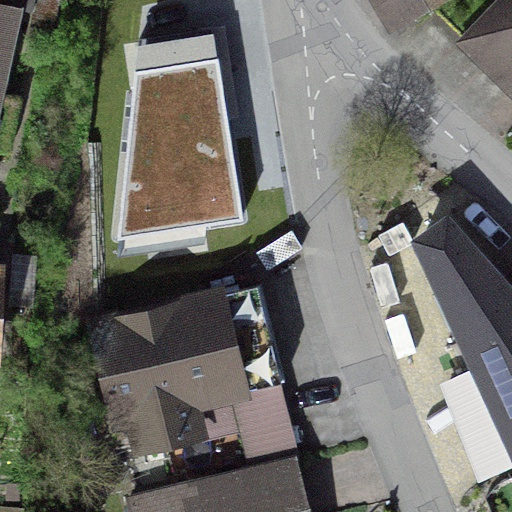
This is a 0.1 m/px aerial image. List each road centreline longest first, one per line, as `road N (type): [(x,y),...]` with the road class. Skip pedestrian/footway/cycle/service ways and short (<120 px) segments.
road 1 (residential): [(319,27),(312,116),(323,206),(355,332),(422,511)]
road 2 (residential): [(319,27),(511,196)]
